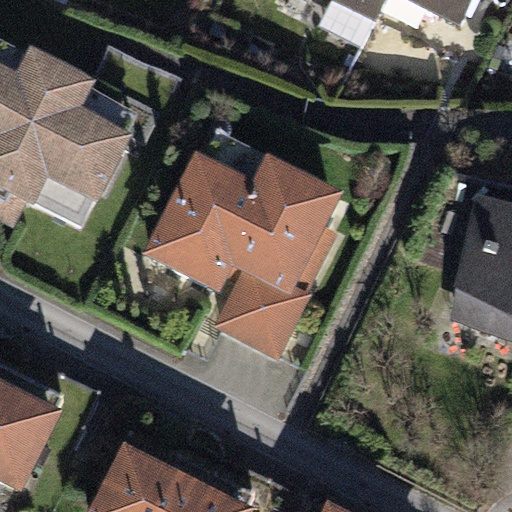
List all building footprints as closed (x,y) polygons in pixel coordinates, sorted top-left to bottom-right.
[(301,0),(374,37),(390,6),(461,43),(482,0),(301,0)] [(0,231),(14,239),(24,220),(35,226),(39,219),(81,240),(92,219),(100,223),(135,154),(130,151),(140,132),(95,110),(97,104),(30,70),(28,75),(0,60),(0,231)] [(354,214),(261,171),(249,197),(195,172),(145,279),(233,320),(214,361),(273,388),(354,214)] [(511,201),(494,195),(467,319),(511,335),(511,201)] [(0,392),(0,490),(27,505),(68,430),(0,392)] [(261,511),(148,452),(116,511),(261,511)]
